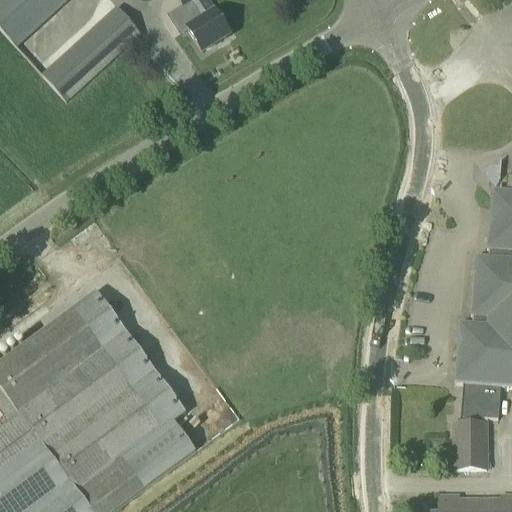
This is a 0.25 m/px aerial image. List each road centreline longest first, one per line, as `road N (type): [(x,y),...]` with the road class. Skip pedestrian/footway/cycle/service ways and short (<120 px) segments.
road 1 (tertiary): [(375,511),(372,375),(382,302),(423,156),(424,114),(376,10)]
road 2 (unclassified): [(0,252),(376,10)]
